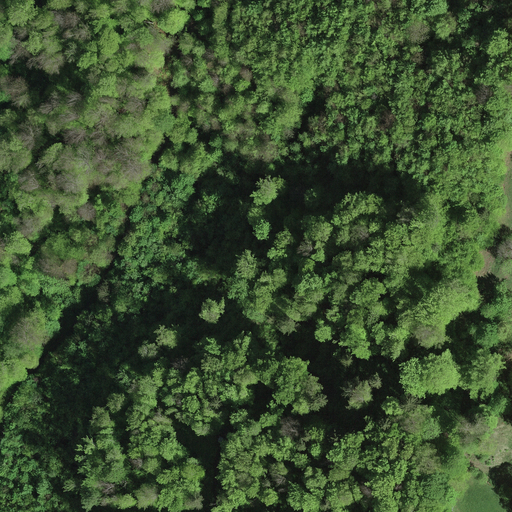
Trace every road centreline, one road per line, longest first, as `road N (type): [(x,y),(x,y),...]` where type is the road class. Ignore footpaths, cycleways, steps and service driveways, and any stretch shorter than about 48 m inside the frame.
road 1 (track): [(0,478),(13,395),(87,308),(124,234),(170,119),(200,0)]
road 2 (track): [(254,402),(218,450),(216,511)]
